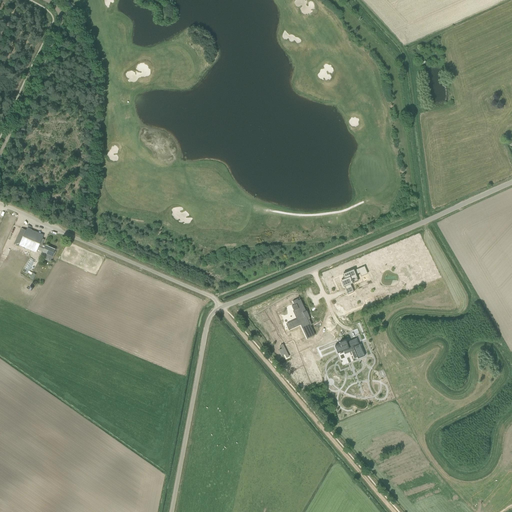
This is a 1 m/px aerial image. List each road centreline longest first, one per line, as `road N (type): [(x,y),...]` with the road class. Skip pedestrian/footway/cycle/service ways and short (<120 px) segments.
road 1 (unclassified): [(221,307),(511,181)]
road 2 (track): [(221,307),(395,511)]
road 3 (unclassified): [(221,307),(0,203)]
road 4 (unclassified): [(170,511),(207,324),(221,307)]
road 5 (track): [(0,150),(59,25),(58,8),(46,0)]
